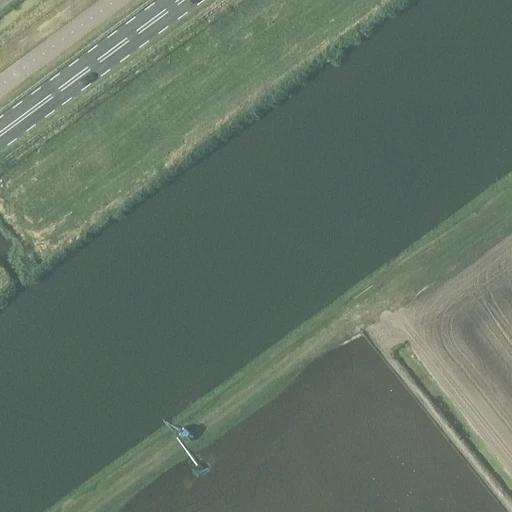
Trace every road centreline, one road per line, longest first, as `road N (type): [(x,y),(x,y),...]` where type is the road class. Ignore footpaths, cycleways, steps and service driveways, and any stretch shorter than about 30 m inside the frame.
road 1 (primary): [(0,133),(179,0)]
road 2 (unclassified): [(113,0),(0,84)]
